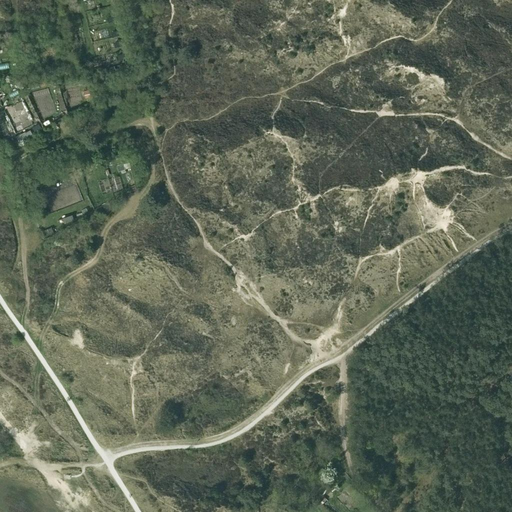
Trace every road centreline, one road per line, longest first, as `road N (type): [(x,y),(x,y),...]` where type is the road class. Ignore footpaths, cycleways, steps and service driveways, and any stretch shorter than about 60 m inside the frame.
road 1 (track): [(151,125),(58,139),(19,163),(28,298),(20,329)]
road 2 (track): [(337,350),(234,429),(101,454)]
road 3 (track): [(511,223),(436,271),(356,333),(340,355)]
